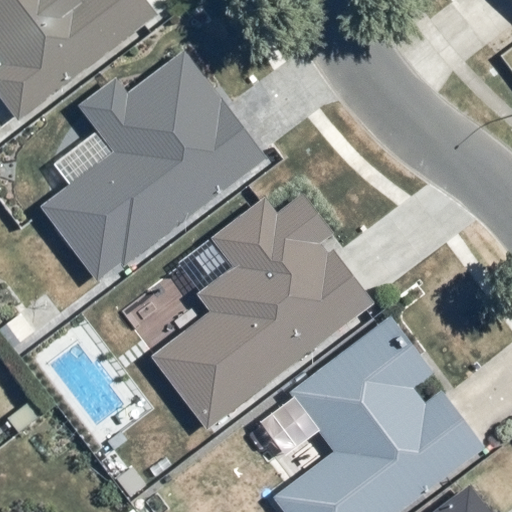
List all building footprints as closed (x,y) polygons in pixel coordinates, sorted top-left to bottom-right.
[(0,0),(0,53),(7,63),(0,67),(0,94),(20,121),(159,15),(147,0),(0,0)] [(82,103),(119,153),(45,206),(99,281),(268,157),(189,49),(130,91),(120,76),(82,103)] [(152,355),(210,430),(376,304),(333,247),(328,251),(323,245),(338,233),(306,193),(279,214),(267,197),(213,238),(236,268),(202,293),(214,308),(152,355)] [(293,391),(338,449),(274,497),(285,511),(400,511),(485,448),(442,392),(429,402),(418,389),(437,375),(392,316),(293,391)] [(501,511),(500,511),(498,511),(491,511),(473,487),(438,511),(501,511)]
